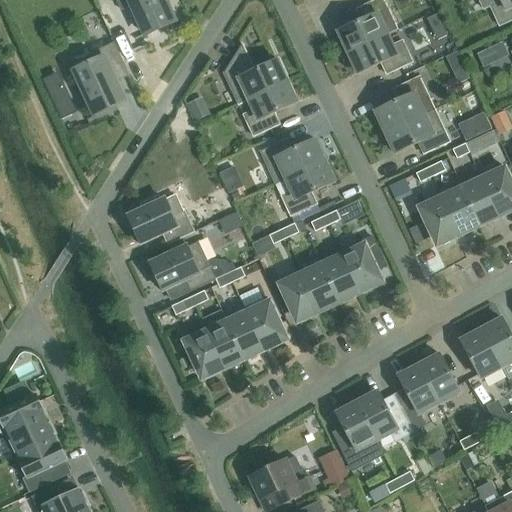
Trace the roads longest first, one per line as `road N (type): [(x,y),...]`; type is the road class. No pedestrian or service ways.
road 1 (residential): [(235,0),(95,215),(207,451)]
road 2 (residential): [(434,319),(281,0)]
road 3 (residential): [(434,319),(207,451)]
road 4 (residential): [(123,511),(29,319)]
